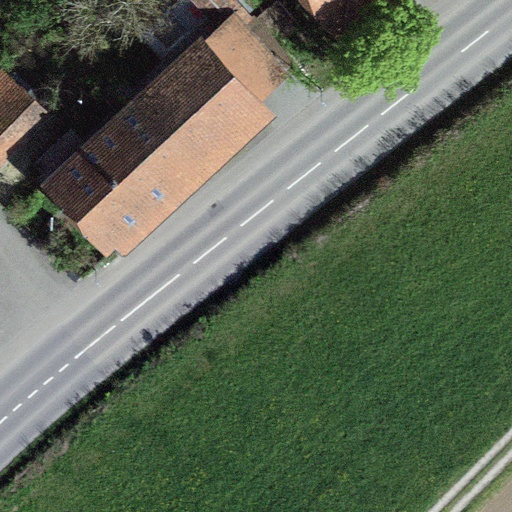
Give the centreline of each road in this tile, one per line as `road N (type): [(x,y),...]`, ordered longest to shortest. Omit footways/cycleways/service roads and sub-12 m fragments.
road 1 (primary): [(0,421),(511,11)]
road 2 (track): [(0,228),(109,330)]
